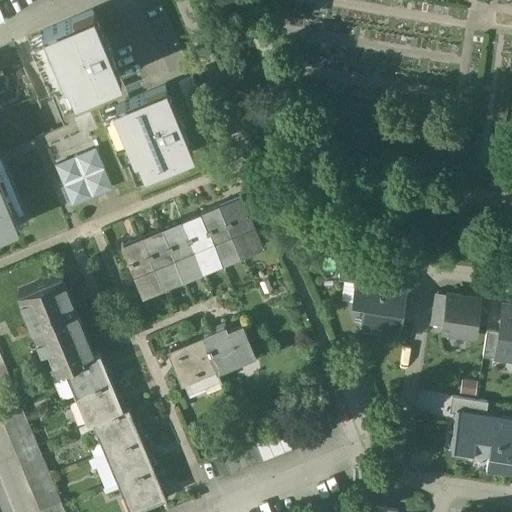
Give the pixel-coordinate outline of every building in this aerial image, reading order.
[(76,96),(121,78),(93,10),(44,30),(50,45),(37,50),(42,62),(50,59),(59,80),(55,81),(58,88),(70,83),(76,96)] [(194,115),(206,110),(192,78),(180,83),(194,115)] [(192,152),(164,86),(115,107),(121,121),(109,126),(114,138),(123,134),(131,153),(127,155),(130,164),(143,158),(148,171),(192,152)] [(73,204),(112,187),(96,149),(56,166),(73,204)] [(0,234),(16,228),(0,190),(0,234)] [(239,198),(222,206),(241,251),(259,243),(260,247),(263,246),(240,195),(238,195),(239,198)] [(222,206),(202,214),(221,259),(241,251),(222,206)] [(202,214),(182,222),(201,268),(221,259),(202,214)] [(182,222),(163,231),(181,276),(201,268),(182,222)] [(181,276),(163,231),(143,239),(162,284),(181,276)] [(162,284),(143,239),(124,247),(122,244),(121,245),(142,296),(145,295),(143,292),(162,284)] [(342,257),(339,276),(357,279),(386,283),(389,264),(342,257)] [(71,297),(60,272),(19,290),(37,335),(42,332),(56,366),(63,364),(92,351),(70,298),(71,297)] [(357,279),(353,303),(364,304),(360,327),(398,333),(405,286),(386,283),(357,279)] [(480,299),(448,294),(448,298),(448,299),(444,326),(443,332),(474,336),(480,299)] [(448,299),(435,297),(431,324),(444,326),(448,299)] [(511,303),(503,302),(499,331),(495,358),(511,359),(511,303)] [(227,329),(225,324),(201,334),(202,336),(217,371),(255,356),(242,323),(227,329)] [(499,331),(487,330),(483,356),(495,358),(499,331)] [(217,371),(202,336),(169,350),(188,395),(221,381),(217,371)] [(92,351),(63,364),(75,393),(109,379),(97,349),(92,351)] [(0,389),(13,384),(0,352),(0,389)] [(109,379),(75,393),(87,423),(93,421),(121,409),(109,379)] [(331,380),(308,390),(317,413),(341,403),(331,380)] [(487,414),(489,402),(453,396),(450,410),(457,411),(457,410),(487,414)] [(121,409),(93,421),(105,451),(140,436),(128,407),(121,409)] [(22,408),(1,417),(6,429),(27,420),(22,408)] [(511,418),(487,414),(457,410),(457,411),(452,446),(489,452),(511,455),(511,418)] [(317,413),(307,418),(315,438),(326,434),(317,413)] [(315,438),(307,418),(296,422),(305,443),(315,438)] [(27,420),(6,429),(11,440),(32,431),(27,420)] [(296,422),(286,427),(294,447),(305,443),(296,422)] [(294,447),(286,427),(275,431),(284,452),(294,447)] [(32,431),(11,440),(16,451),(37,443),(32,431)] [(284,452),(275,431),(264,435),(273,456),(284,452)] [(273,456),(264,435),(254,440),(262,461),(273,456)] [(140,436),(105,451),(117,480),(152,466),(140,436)] [(254,440),(243,444),(252,465),(262,461),(254,440)] [(37,443),(16,451),(19,460),(40,452),(37,443)] [(243,444),(233,449),(241,469),(252,465),(243,444)] [(241,469),(233,449),(222,453),(230,474),(241,469)] [(511,455),(489,452),(486,470),(511,473),(511,455)] [(230,474),(222,453),(212,457),(220,478),(230,474)] [(42,454),(20,463),(25,474),(46,466),(42,454)] [(46,466),(25,474),(30,486),(51,477),(46,466)] [(165,496),(152,466),(117,480),(130,510),(165,496)] [(51,477),(30,486),(34,497),(56,489),(51,477)] [(56,489),(34,497),(39,509),(61,500),(56,489)] [(61,500),(39,509),(40,511),(65,511),(66,511),(61,500)]
